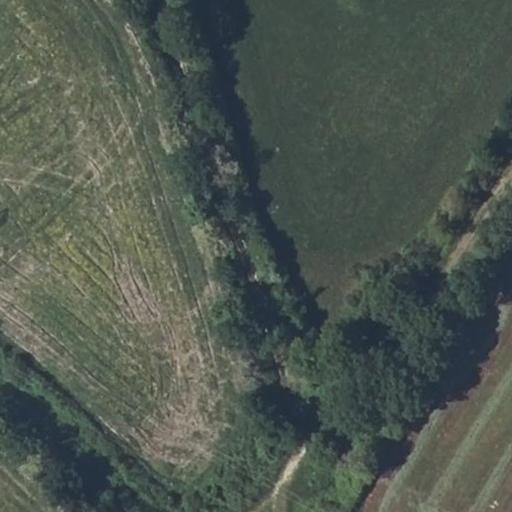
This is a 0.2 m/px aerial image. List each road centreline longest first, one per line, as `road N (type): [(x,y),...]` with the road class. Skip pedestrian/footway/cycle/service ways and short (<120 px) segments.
road 1 (track): [(162,0),(310,449)]
road 2 (track): [(511,170),(310,449)]
